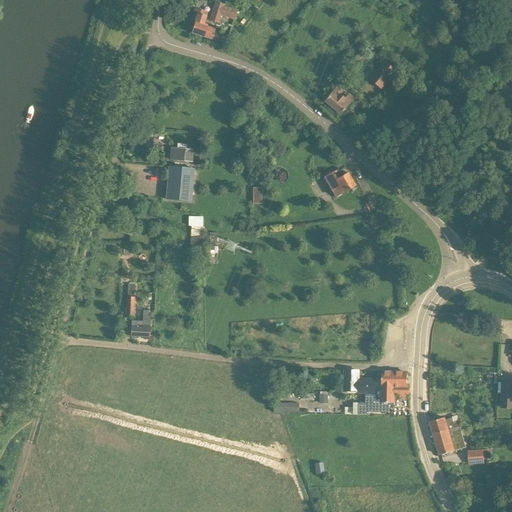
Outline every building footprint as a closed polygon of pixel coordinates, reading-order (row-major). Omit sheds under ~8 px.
[(235,21),(237,11),(224,7),(225,5),(215,2),(209,21),(219,24),(221,17),(235,21)] [(212,39),(215,30),(207,27),(208,25),(206,25),(209,17),(194,12),(190,26),(193,27),(192,32),(212,39)] [(349,62),(358,68),(365,58),(356,52),(349,62)] [(381,89),(396,72),(385,62),(369,79),(381,89)] [(340,115),(353,99),(338,86),(324,102),(340,115)] [(190,161),(191,152),(177,150),(176,160),(190,161)] [(191,201),(194,169),(168,167),(166,199),(191,201)] [(340,177),(336,171),(326,177),(336,196),(354,186),(347,173),(340,177)] [(203,216),(189,215),(189,225),(203,226),(203,216)] [(203,237),(203,231),(195,231),(194,236),(191,236),(190,252),(203,253),(204,237),(203,237)] [(134,318),(134,305),(133,305),(134,298),(127,298),(127,304),(126,304),(125,318),(134,318)] [(149,326),(150,311),(143,311),(142,322),(137,321),(136,328),(131,328),(131,337),(148,338),(149,326)] [(374,380),(358,380),(359,371),(345,371),(345,390),(372,392),(382,389),(384,372),(383,372),(382,380),(374,379),(374,380)] [(406,387),(407,373),(384,372),(382,389),(372,392),(345,390),(345,391),(357,392),(357,394),(366,395),(366,399),(364,399),(364,405),(361,405),(361,412),(389,413),(390,405),(394,406),(394,403),(395,403),(395,398),(397,398),(396,396),(400,396),(400,395),(409,394),(409,387),(406,387)] [(511,410),(511,384),(502,384),(501,410),(511,410)] [(274,412),(298,412),(298,402),(274,402),(274,412)] [(446,420),(445,418),(430,422),(434,433),(447,430),(448,432),(459,429),(461,428),(459,421),(453,422),(452,418),(446,420)] [(457,432),(456,430),(461,429),(461,428),(459,429),(448,432),(447,430),(434,433),(440,456),(455,451),(453,444),(456,443),(457,442),(454,433),(457,432)] [(470,465),(484,464),(483,451),(469,452),(470,465)] [(324,474),(322,464),(315,465),(317,476),(324,474)]
